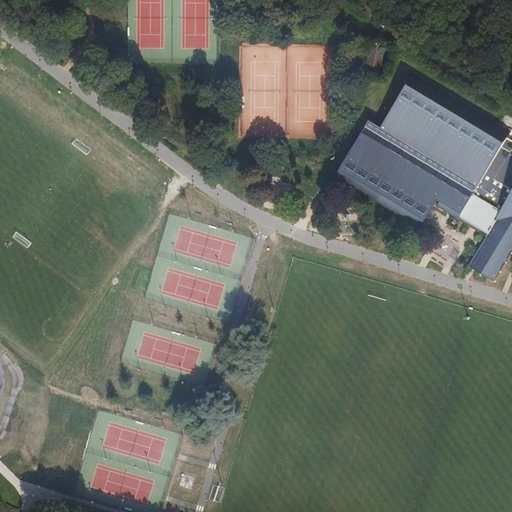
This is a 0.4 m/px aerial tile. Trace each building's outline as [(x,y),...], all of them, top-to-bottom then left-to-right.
[(366,45),(364,67),(379,69),(381,47),(366,45)] [(372,117),(336,177),(420,227),(434,204),(448,213),(450,214),(470,226),(473,228),(478,231),(488,237),(470,267),(471,268),(473,269),(475,270),(492,280),(511,246),(511,141),(506,138),(508,135),(412,77),(384,124),(379,121),(372,117)] [(134,98),(122,103),(124,108),(136,104),(134,98)] [(105,271),(116,255),(109,251),(98,266),(105,271)] [(67,334),(77,317),(69,313),(60,330),(67,334)]
